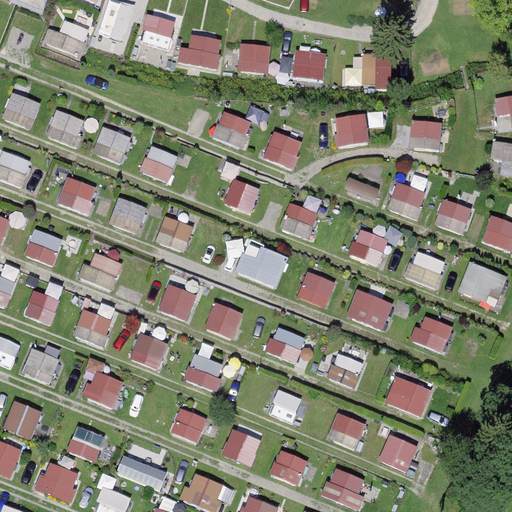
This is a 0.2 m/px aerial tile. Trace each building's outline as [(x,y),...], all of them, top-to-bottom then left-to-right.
[(113,3),(103,36),(127,44),(138,11),(113,3)] [(174,51),(178,23),(148,19),(144,46),(174,51)] [(189,37),(185,68),(221,74),(226,43),(189,37)] [(241,73),(271,77),(275,51),(244,47),(241,73)] [(298,55),(297,81),(328,82),(328,56),(298,55)] [(349,56),(348,86),(394,87),(394,57),(349,56)] [(14,96),(6,118),(35,129),(44,107),(14,96)] [(511,99),(497,101),(499,118),(511,116),(511,99)] [(52,130),(81,140),(87,123),(58,113),(52,130)] [(227,116),(222,128),(249,140),(254,129),(227,116)] [(339,147),(372,145),(371,119),(338,121),(339,147)] [(444,147),(445,125),(414,124),(414,146),(444,147)] [(108,130),(99,148),(126,161),(134,143),(108,130)] [(221,134),(220,144),(248,149),(250,138),(221,134)] [(266,161),(296,173),(306,147),(276,135),(266,161)] [(505,162),(505,179),(511,178),(511,147),(495,147),(495,162),(505,162)] [(167,189),(180,163),(154,150),(142,176),(167,189)] [(6,157),(3,169),(29,175),(32,163),(6,157)] [(375,201),(380,178),(351,173),(347,195),(375,201)] [(61,206),(92,218),(101,191),(70,180),(61,206)] [(222,207),(256,218),(265,192),(231,180),(222,207)] [(400,185),(395,200),(425,211),(430,196),(400,185)] [(305,210),(293,208),(290,220),(317,227),(322,205),(307,201),(305,210)] [(144,230),(150,211),(120,202),(115,221),(144,230)] [(443,219),(473,224),(475,209),(445,204),(443,219)] [(0,247),(4,248),(13,223),(0,218),(0,247)] [(511,252),(511,224),(492,220),(486,247),(511,252)] [(192,244),(196,229),(166,221),(162,236),(192,244)] [(354,257),(382,268),(392,244),(364,232),(354,257)] [(28,261),(59,267),(64,240),(33,234),(28,261)] [(252,244),(239,274),(279,291),(292,260),(252,244)] [(97,256),(91,271),(120,282),(125,267),(97,256)] [(441,290),(447,263),(416,256),(410,282),(441,290)] [(511,281),(473,267),(462,295),(501,310),(511,281)] [(307,274),(298,297),(331,309),(339,285),(307,274)] [(0,279),(0,299),(13,304),(19,286),(0,279)] [(190,324),(201,299),(171,287),(161,313),(190,324)] [(360,293),(349,321),(385,336),(397,308),(360,293)] [(55,326),(61,302),(34,296),(29,320),(55,326)] [(93,302),(84,331),(109,339),(119,309),(93,302)] [(219,305),(207,331),(237,343),(248,318),(219,305)] [(414,345),(447,356),(456,331),(423,319),(414,345)] [(162,373),(172,346),(143,336),(134,363),(162,373)] [(0,365),(13,371),(23,347),(0,337),(0,365)] [(35,352),(26,375),(54,385),(63,362),(35,352)] [(219,395),(228,369),(196,358),(187,383),(219,395)] [(97,374),(87,401),(118,412),(127,385),(97,374)] [(388,404),(426,421),(437,395),(399,379),(388,404)] [(277,392),(269,411),(300,422),(307,403),(277,392)] [(39,442),(41,432),(48,434),(52,414),(13,405),(6,434),(39,442)] [(174,438),(204,445),(210,419),(180,412),(174,438)] [(362,444),(369,427),(340,417),(334,434),(362,444)] [(99,465),(109,441),(79,429),(69,453),(99,465)] [(393,436),(380,463),(409,477),(422,450),(393,436)] [(0,477),(17,481),(23,448),(0,443),(0,477)] [(272,479),(302,489),(311,463),(281,453),(272,479)] [(165,492),(171,472),(125,459),(119,478),(165,492)] [(39,492),(72,505),(83,477),(51,464),(39,492)] [(363,507),(369,479),(333,473),(328,501),(363,507)] [(209,511),(218,511),(227,489),(195,478),(186,504),(209,511)] [(98,511),(127,511),(131,497),(104,490),(98,511)] [(248,501),(244,511),(281,511),(282,511),(248,501)]
